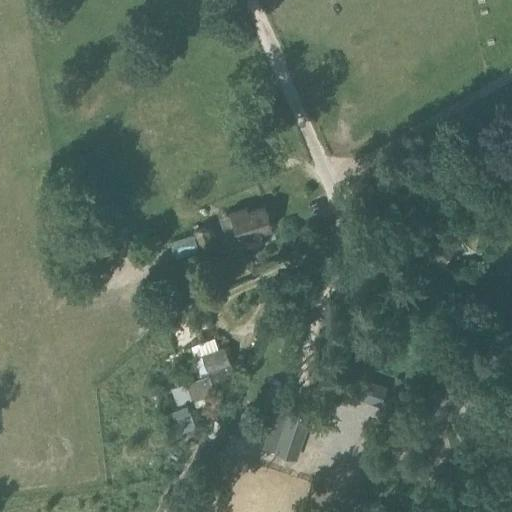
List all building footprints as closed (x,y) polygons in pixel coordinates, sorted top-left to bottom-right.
[(233,213),(241,237),(241,238),(272,228),(265,205),(248,211),(247,207),(232,211),(233,213)] [(458,244),(434,224),(420,214),(403,234),(418,246),(416,248),(440,267),(458,244)] [(195,232),(201,250),(218,244),(212,227),(195,232)] [(194,233),(172,241),(177,258),(200,250),(194,233)] [(225,346),(202,355),(208,371),(231,363),(225,346)] [(330,388),(380,405),(386,387),(337,370),(330,388)] [(211,375),(187,384),(194,402),(213,395),(216,390),(211,375)] [(303,432),(306,433),(313,414),(278,402),(263,448),(294,458),(303,432)]
